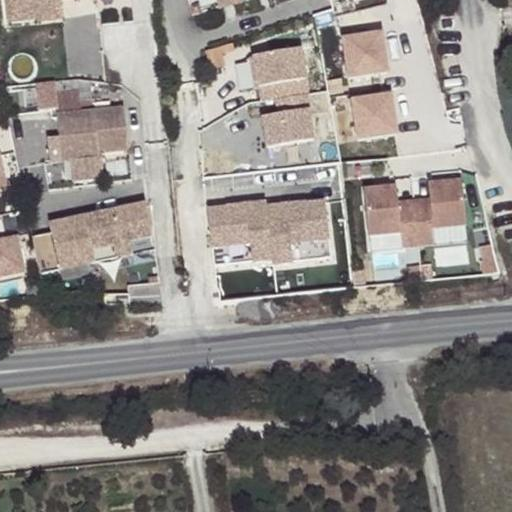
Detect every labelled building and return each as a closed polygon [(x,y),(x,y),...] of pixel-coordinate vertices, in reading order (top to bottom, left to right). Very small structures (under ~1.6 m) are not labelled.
[(0,0),(0,9),(2,25),(57,20),(55,0),(0,0)] [(237,7),(236,2),(235,0),(221,0),(213,3),(217,13),(237,7)] [(336,34),(339,78),(383,75),(380,30),(336,34)] [(250,52),(255,107),(307,103),(303,48),(250,52)] [(53,93),(60,163),(98,158),(97,154),(126,150),(122,107),(78,112),(77,90),(53,93)] [(342,98),(350,141),(395,133),(387,90),(342,98)] [(311,137),(304,105),(255,116),(263,148),(311,137)] [(0,278),(28,275),(22,234),(0,237),(0,190),(9,189),(4,155),(0,155),(0,278)] [(98,158),(60,163),(61,180),(100,176),(98,158)] [(371,234),(373,249),(470,242),(465,177),(421,180),(422,198),(391,200),(390,184),(356,186),(360,235),(371,234)] [(330,196),(203,207),(206,248),(244,245),(246,264),(335,257),(330,196)] [(143,200),(50,222),(61,269),(154,247),(143,200)]
